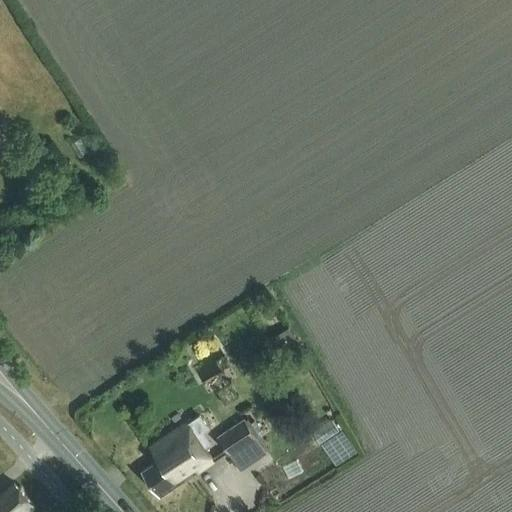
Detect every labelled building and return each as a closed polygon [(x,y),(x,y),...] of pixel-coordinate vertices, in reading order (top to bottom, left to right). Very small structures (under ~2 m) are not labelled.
[(269,339),(282,359),(301,347),(288,326),(269,339)] [(200,368),(204,380),(230,371),(226,360),(200,368)] [(158,461),(142,472),(159,497),(211,462),(202,449),(199,445),(194,436),(200,433),(203,430),(204,430),(208,427),(200,414),(173,432),(149,448),(158,461)] [(244,418),(217,435),(240,469),(266,452),(244,418)] [(29,511),(34,508),(13,481),(0,491),(0,511),(29,511)]
